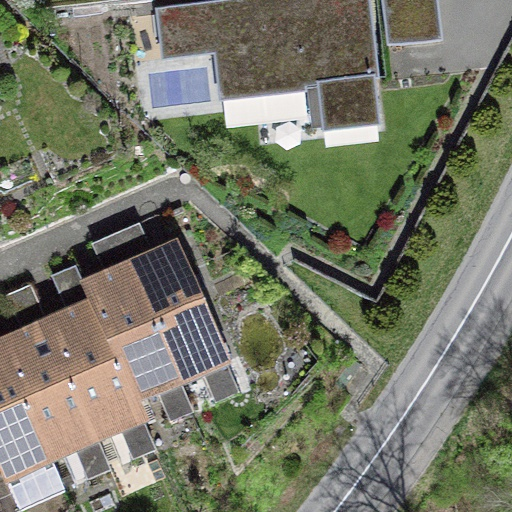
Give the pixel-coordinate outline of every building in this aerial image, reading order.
[(365,0),(272,0),(160,13),(165,58),(217,52),(223,99),(318,88),(323,130),(377,124),(372,82),(375,82),(365,0)] [(440,41),(435,0),(382,0),(388,48),(440,41)] [(177,250),(131,271),(180,381),(226,361),(177,250)] [(134,401),(180,381),(131,271),(85,291),(93,309),(134,401)] [(48,329),(97,439),(142,419),(134,401),(93,309),(48,329)] [(2,349),(51,459),(97,439),(48,329),(2,349)] [(51,459),(2,349),(0,349),(0,467),(19,511),(64,491),(50,460),(51,459)]
